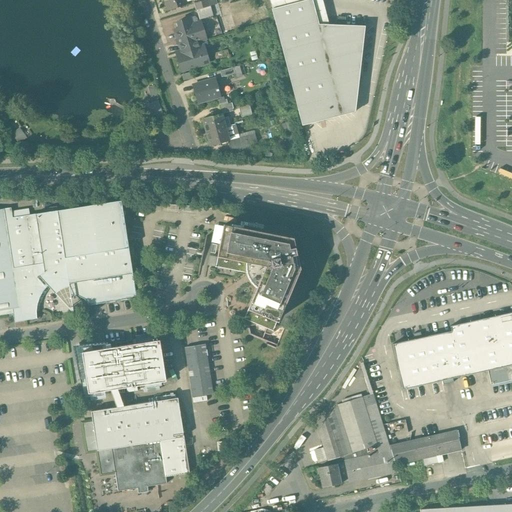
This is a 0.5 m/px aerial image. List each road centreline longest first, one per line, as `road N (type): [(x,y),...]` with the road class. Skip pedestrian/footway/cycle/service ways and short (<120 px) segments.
road 1 (secondary): [(0,177),(174,176),(282,188)]
road 2 (primary): [(204,511),(296,400),(351,305)]
road 3 (unclassified): [(194,299),(172,312),(0,341)]
road 4 (residential): [(145,0),(182,119),(178,139)]
